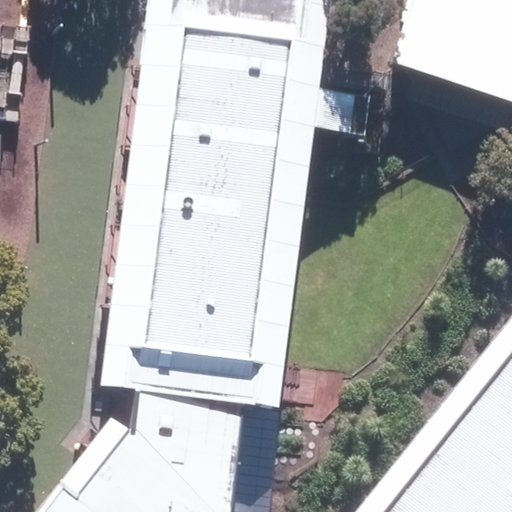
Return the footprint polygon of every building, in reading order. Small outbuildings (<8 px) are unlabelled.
[(331,0),(149,0),(101,385),(138,391),(134,433),(211,511),(269,511),(280,405),(314,127),(365,136),(372,96),(322,88),(331,0)] [(511,0),(412,0),(392,66),(511,102),(511,0)] [(0,139),(37,141),(44,29),(0,25),(0,139)] [(37,141),(0,139),(0,269),(29,271),(37,141)] [(511,511),(511,317),(355,511),(211,511),(134,433),(111,418),(37,511),(511,511)]
